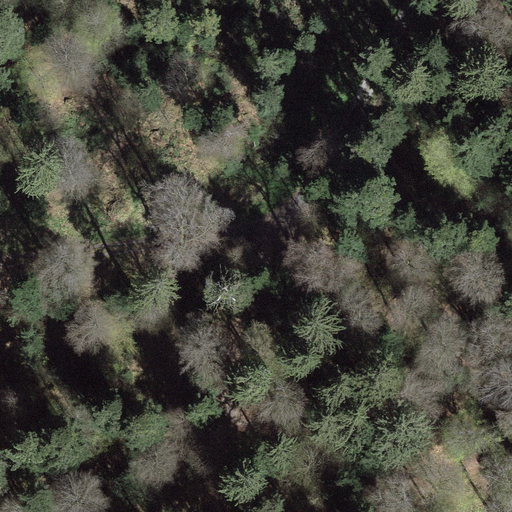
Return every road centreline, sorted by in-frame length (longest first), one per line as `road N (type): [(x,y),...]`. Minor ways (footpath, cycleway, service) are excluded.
road 1 (track): [(0,261),(278,231),(413,0)]
road 2 (track): [(278,231),(216,383),(204,511)]
road 3 (track): [(216,383),(311,444),(368,464),(436,472)]
road 4 (track): [(347,511),(511,443)]
